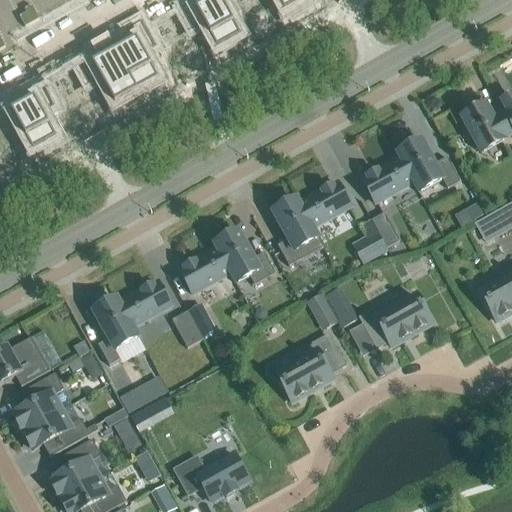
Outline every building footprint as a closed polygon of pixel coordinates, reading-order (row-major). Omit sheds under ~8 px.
[(193,2),(180,9),(192,31),(203,25),(217,50),(241,38),(219,0),(216,0),(198,11),(193,2)] [(278,0),(285,13),(307,0),(278,0)] [(32,6),(24,10),(26,14),(32,24),(39,20),(32,6)] [(26,14),(19,18),(25,28),(32,24),(26,14)] [(131,35),(110,46),(137,95),(138,94),(137,92),(158,81),(144,55),(155,49),(141,23),(128,30),(131,35)] [(110,46),(77,64),(89,86),(100,79),(115,107),(137,95),(110,46)] [(41,86),(7,106),(33,152),(56,140),(42,114),(53,108),(41,86)] [(511,99),(499,106),(500,107),(511,129),(511,99)] [(511,138),(511,129),(500,107),(489,113),(486,107),(462,120),(469,132),(467,133),(476,150),(478,149),(482,155),(506,142),(505,142),(511,138)] [(398,156),(401,161),(414,185),(419,195),(443,182),(448,191),(460,184),(447,160),(434,167),(422,143),(398,156)] [(414,185),(401,161),(362,183),(375,206),(414,185)] [(338,186),(300,207),(313,231),(351,210),(338,186)] [(323,249),(313,231),(300,207),(297,201),(273,215),(288,242),(278,248),(289,268),(323,249)] [(476,206),(465,212),(472,224),(483,218),(476,206)] [(385,216),(371,224),(377,235),(385,251),(400,244),(385,216)] [(215,247),(218,252),(232,276),(245,269),(255,287),(276,276),(264,255),(253,260),(239,234),(215,247)] [(388,254),(385,251),(377,235),(353,249),(364,268),(388,254)] [(232,276),(218,252),(180,273),(193,297),(232,276)] [(511,268),(501,275),(505,282),(481,296),(497,324),(511,316),(511,268)] [(159,287),(121,308),(134,332),(173,310),(159,287)] [(314,320),(330,311),(322,297),(306,306),(314,320)] [(433,327),(417,299),(393,312),(389,304),(360,320),(377,351),(389,344),(392,350),(403,344),(412,339),(433,327)] [(140,342),(134,332),(121,308),(118,303),(94,316),(110,343),(100,349),(112,370),(122,364),(117,355),(140,342)] [(263,310),(261,310),(259,310),(257,311),(256,313),(256,315),(256,317),(257,319),(258,321),(260,322),(262,322),(264,321),(266,320),(268,319),(268,316),(268,314),(267,312),(266,311),(263,310)] [(335,317),(343,332),(355,325),(347,310),(335,317)] [(188,350),(204,342),(203,340),(195,327),(188,314),(173,323),(188,350)] [(207,321),(195,327),(203,340),(214,334),(207,321)] [(330,377),(345,368),(328,338),(296,356),(301,364),(277,377),(293,405),(313,394),(323,389),(322,389),(333,383),(330,377)] [(9,353),(8,351),(0,356),(0,387),(16,378),(22,389),(50,373),(32,340),(9,353)] [(90,354),(84,343),(74,349),(80,360),(90,354)] [(104,376),(92,354),(80,361),(93,383),(104,376)] [(13,416),(23,434),(62,413),(54,398),(64,392),(55,376),(16,398),(23,411),(13,416)] [(148,387),(156,403),(169,396),(160,380),(148,387)] [(131,396),(119,402),(129,419),(140,413),(131,396)] [(70,427),(62,413),(23,434),(33,452),(43,446),(51,459),(98,433),(95,427),(87,432),(81,421),(70,427)] [(143,413),(131,420),(138,434),(151,427),(143,413)] [(134,436),(127,422),(114,428),(122,442),(134,436)] [(60,501),(99,479),(91,464),(101,458),(92,442),(54,464),(61,476),(50,482),(60,501)] [(148,454),(135,460),(149,484),(161,477),(148,454)] [(197,459),(175,472),(189,497),(203,490),(210,503),(224,496),(226,499),(237,493),(235,490),(249,482),(235,457),(205,473),(197,459)] [(107,494),(99,479),(60,501),(66,511),(112,511),(127,504),(118,488),(107,494)] [(171,501),(164,488),(151,495),(158,508),(171,501)]
